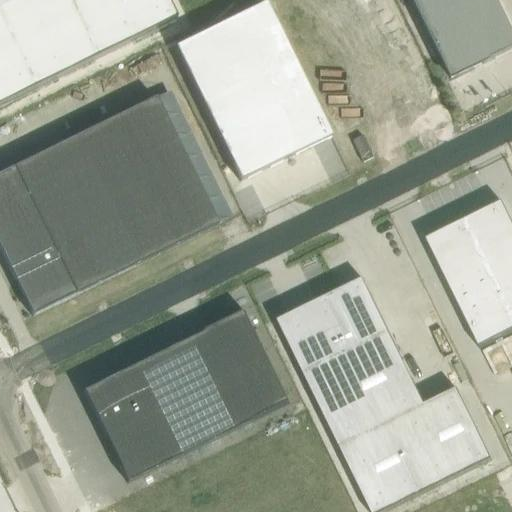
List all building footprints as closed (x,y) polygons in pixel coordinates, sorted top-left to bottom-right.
[(0,0),(0,107),(6,105),(176,21),(165,0),(0,0)] [(511,28),(498,0),(409,0),(438,58),(440,57),(450,78),(482,63),(483,65),(511,50),(511,28)] [(266,4),(176,48),(241,182),(332,138),(266,4)] [(157,101),(0,177),(0,251),(32,318),(218,228),(157,101)] [(511,220),(503,202),(426,240),(480,348),(511,332),(511,220)] [(281,320),(278,322),(371,511),(388,511),(493,461),(458,389),(425,405),(364,279),(317,302),(319,306),(283,323),(281,320)] [(246,313),(85,392),(130,483),(291,404),(246,313)] [(344,511),(305,432),(141,511),(344,511)]
